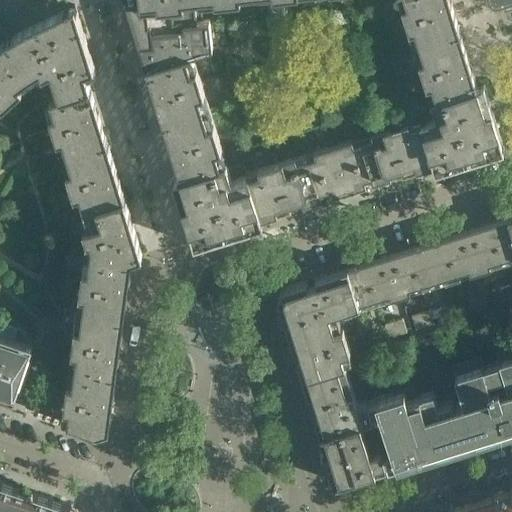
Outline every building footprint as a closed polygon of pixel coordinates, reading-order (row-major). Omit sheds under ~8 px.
[(203,19),(201,1),(200,1),(200,0),(125,0),(146,67),(192,53),(192,54),(213,47),(210,18),(203,19)] [(460,30),(450,0),(400,0),(415,45),(460,30)] [(96,72),(75,5),(57,13),(57,14),(23,30),(22,30),(5,41),(31,81),(37,77),(41,74),(46,72),(51,69),(60,95),(90,86),(87,78),(96,72)] [(478,86),(467,53),(460,30),(415,45),(432,100),(478,86)] [(31,81),(5,41),(4,42),(4,41),(0,44),(0,108),(4,103),(8,99),(13,95),(18,91),(22,87),(27,84),(31,81)] [(209,109),(201,81),(192,54),(192,53),(146,67),(148,72),(164,123),(209,109)] [(484,84),(478,86),(432,100),(437,117),(421,122),(421,123),(434,164),(436,170),(504,149),(484,84)] [(108,143),(90,86),(60,95),(45,100),(62,157),(108,143)] [(227,164),(218,137),(209,109),(164,123),(180,174),(181,178),(227,164)] [(434,164),(421,123),(410,127),(408,121),(362,136),(376,182),(391,177),(390,171),(401,168),(403,173),(434,164)] [(376,182),(362,136),(304,154),(319,199),(376,182)] [(125,197),(108,143),(62,157),(79,211),(125,197)] [(319,199),(304,154),(259,168),(260,174),(249,177),(261,217),(292,208),(290,202),(302,198),(303,204),(319,199)] [(263,224),(261,217),(249,177),(248,175),(232,180),(227,164),(181,178),(174,180),(194,245),(263,224)] [(142,254),(125,197),(79,211),(87,237),(132,257),(142,254)] [(511,260),(511,230),(508,217),(428,242),(441,283),(511,260)] [(126,308),(132,257),(87,237),(78,307),(125,314),(126,308)] [(441,283),(428,242),(348,267),(361,307),(441,283)] [(361,307),(348,267),(283,287),(278,297),(287,326),(329,313),(357,304),(359,308),(361,307)] [(511,298),(511,290),(510,284),(492,290),(496,304),(511,298)] [(487,307),(483,293),(465,298),(469,312),(487,307)] [(121,341),(125,314),(78,307),(70,364),(117,370),(121,341)] [(434,323),(430,309),(412,315),(416,329),(434,323)] [(351,350),(344,327),(335,330),(329,313),(287,326),(302,375),(345,362),(342,353),(351,350)] [(407,332),(403,318),(385,323),(389,337),(407,332)] [(19,386),(33,344),(14,338),(0,333),(0,395),(15,401),(15,399),(14,398),(18,386),(19,386)] [(511,342),(497,347),(500,359),(484,365),(480,352),(452,361),(465,400),(455,403),(453,398),(438,402),(434,389),(409,397),(406,387),(377,396),(377,398),(369,401),(368,401),(373,416),(388,465),(389,465),(398,462),(398,464),(424,456),(425,457),(452,448),(452,447),(504,430),(504,429),(511,426),(511,342)] [(357,401),(345,362),(302,375),(320,433),(373,416),(368,401),(368,402),(367,398),(357,401)] [(113,398),(117,370),(70,364),(66,389),(33,385),(26,404),(98,430),(106,427),(109,426),(112,402),(113,402),(114,398),(113,398)] [(373,416),(320,433),(325,458),(335,482),(388,465),(373,416)] [(0,511),(16,511),(25,488),(0,479),(0,511)] [(45,511),(51,497),(25,488),(16,511),(45,511)] [(511,511),(511,489),(510,490),(507,491),(504,489),(495,492),(493,495),(481,499),(484,511),(511,511)] [(78,511),(77,510),(71,504),(51,497),(45,511),(78,511)] [(484,511),(481,499),(448,509),(448,511),(484,511)]
